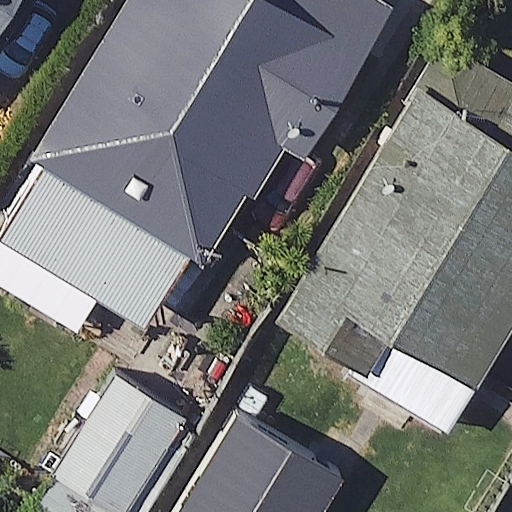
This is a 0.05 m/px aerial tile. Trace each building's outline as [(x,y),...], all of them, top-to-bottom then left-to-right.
[(0,0),(0,72),(1,73),(45,0),(0,0)] [(407,2),(403,0),(134,0),(4,224),(171,322),(286,124),(323,146),(407,2)] [(511,356),(511,87),(440,44),(284,305),(381,363),(404,324),(498,380),(511,356)] [(197,407),(126,364),(64,465),(134,508),(197,407)] [(179,511),(165,503),(159,511),(179,511)]
